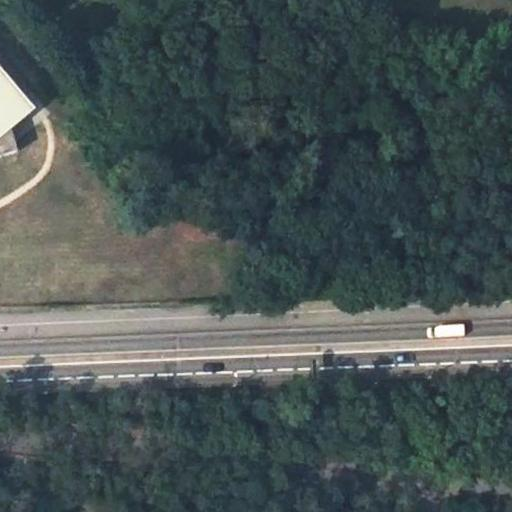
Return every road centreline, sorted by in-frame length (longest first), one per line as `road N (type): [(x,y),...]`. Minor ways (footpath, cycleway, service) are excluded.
road 1 (residential): [(0,436),(511,495)]
road 2 (secondary): [(511,328),(0,350)]
road 3 (secondary): [(0,373),(511,352)]
